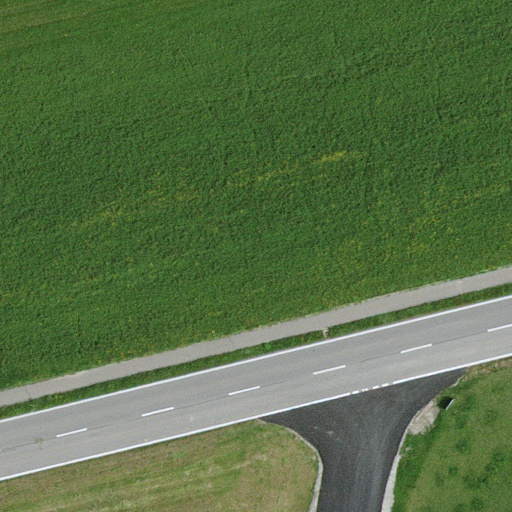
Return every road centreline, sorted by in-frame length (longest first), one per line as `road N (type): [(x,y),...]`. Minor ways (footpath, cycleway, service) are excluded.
road 1 (secondary): [(511,324),(0,449)]
road 2 (track): [(376,357),(355,511)]
